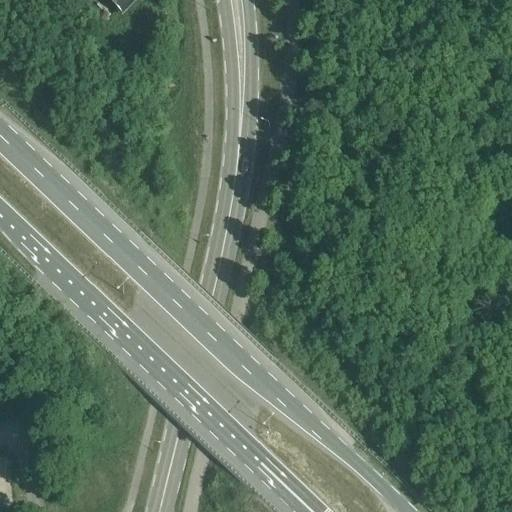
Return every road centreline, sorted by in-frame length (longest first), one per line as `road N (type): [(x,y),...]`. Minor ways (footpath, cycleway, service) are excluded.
road 1 (primary): [(406,511),(0,134)]
road 2 (tertiary): [(159,511),(238,144),(242,86),(233,0)]
road 3 (primary): [(0,214),(312,511)]
